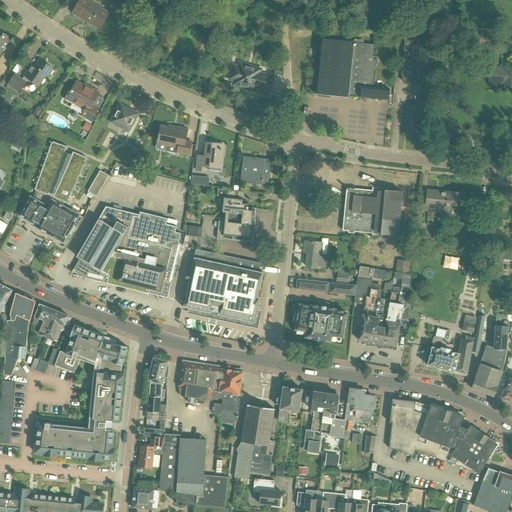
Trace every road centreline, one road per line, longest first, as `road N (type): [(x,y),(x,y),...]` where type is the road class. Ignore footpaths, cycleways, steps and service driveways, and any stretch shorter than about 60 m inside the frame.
road 1 (tertiary): [(511,428),(452,395),(271,362)]
road 2 (residential): [(271,362),(296,138)]
road 3 (residential): [(511,170),(296,138)]
road 4 (residential): [(296,138),(122,71)]
road 5 (tertiary): [(148,335),(0,272)]
road 6 (residential): [(148,335),(135,378),(125,479)]
road 7 (residential): [(122,71),(5,0)]
road 8 (residential): [(125,479),(0,463)]
road 9 (tertiary): [(271,362),(148,335)]
